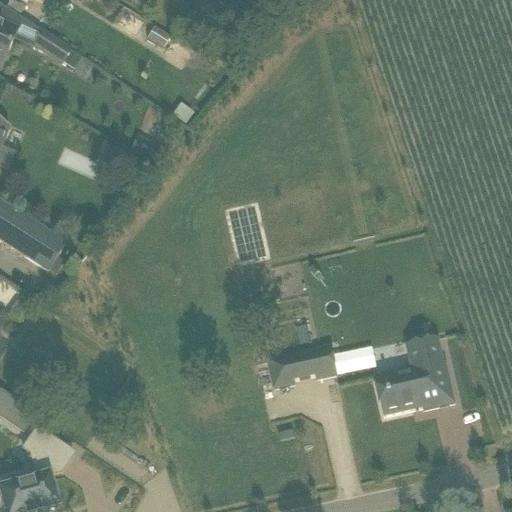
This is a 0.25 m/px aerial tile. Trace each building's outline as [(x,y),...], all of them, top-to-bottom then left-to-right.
[(0,71),(17,33),(0,26),(0,71)] [(71,53),(43,35),(33,49),(62,68),(71,53)] [(0,151),(9,130),(0,125),(0,151)] [(0,243),(48,275),(67,245),(0,202),(0,243)] [(439,342),(408,348),(414,373),(376,381),(385,419),(424,411),(424,413),(455,406),(446,366),(444,366),(439,342)] [(314,378),(315,382),(337,377),(336,373),(330,350),(268,364),(273,387),(274,391),(296,386),(295,383),(314,378)] [(0,396),(0,418),(23,434),(35,416),(2,393),(0,396)] [(53,511),(60,510),(51,481),(62,478),(76,458),(39,433),(26,453),(32,457),(39,482),(0,494),(2,501),(0,501),(0,507),(1,511),(53,511)]
